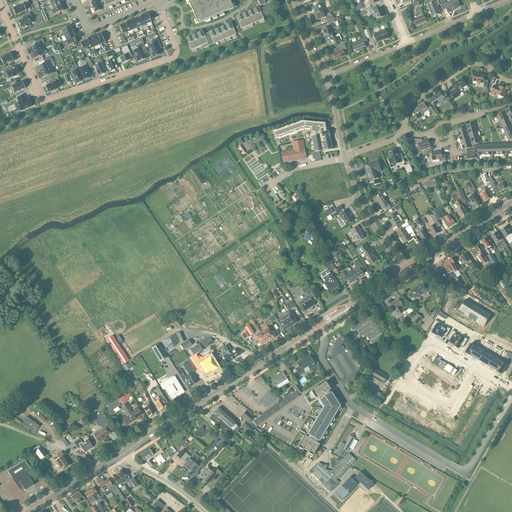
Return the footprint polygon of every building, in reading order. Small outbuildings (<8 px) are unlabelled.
[(20,5),(13,8),(15,15),(26,11),(24,7),(29,4),(27,0),(22,0),(18,2),(20,5)] [(88,0),(89,0),(89,1),(95,14),(102,11),(106,9),(127,0),(88,0)] [(229,0),(188,0),(188,1),(199,25),(233,9),(229,0)] [(312,8),(315,14),(323,11),(321,6),(324,5),(323,2),(326,1),(325,0),(320,0),(318,1),(320,5),(315,7),(315,6),(314,7),(312,8)] [(440,5),(438,0),(437,0),(434,0),(435,2),(427,5),(433,17),(440,14),(437,6),(439,5),(440,5)] [(448,13),(449,12),(453,11),(452,10),(460,7),(457,0),(452,0),(451,1),(451,2),(446,4),(444,0),(439,0),(441,6),(443,10),(447,9),(448,13)] [(62,6),(59,1),(51,5),(53,9),(51,10),(62,6)] [(269,4),(260,8),(263,15),(272,11),(269,4)] [(62,6),(51,10),(53,15),(64,11),(62,6)] [(259,7),(253,10),(258,22),(264,19),(259,7)] [(376,7),(372,9),(368,10),(370,16),(374,14),(377,19),(380,18),(383,16),(380,9),(378,10),(376,7)] [(420,8),(415,10),(417,14),(418,14),(419,17),(413,19),(416,26),(422,23),(423,24),(426,22),(424,15),(423,15),(420,8)] [(253,24),(258,22),(253,10),(247,12),(253,24)] [(325,15),(323,11),(315,14),(317,20),(325,17),(327,23),(334,21),(336,20),(335,18),(333,18),(332,15),(331,16),(330,13),(325,15)] [(253,24),(247,12),(242,14),(247,26),(253,24)] [(23,20),(18,22),(21,28),(24,27),(24,28),(28,26),(28,25),(30,24),(29,21),(32,19),(30,13),(24,16),(25,19),(23,20)] [(148,14),(143,16),(147,24),(151,22),(148,14)] [(247,26),(242,14),(236,17),(241,29),(247,26)] [(147,24),(143,16),(138,18),(142,26),(147,24)] [(138,18),(133,20),(137,28),(142,26),(138,18)] [(132,30),(137,28),(133,20),(129,22),(132,30)] [(322,30),(324,36),(332,33),(330,30),(336,27),(334,21),(327,23),(328,24),(329,27),(322,30)] [(124,24),(127,32),(132,30),(129,22),(124,24)] [(226,25),(231,37),(236,34),(231,23),(226,25)] [(358,23),(353,25),(357,33),(361,31),(358,23)] [(127,32),(124,24),(119,26),(123,34),(127,32)] [(225,39),(231,37),(226,25),(220,28),(225,39)] [(61,37),(73,32),(70,26),(62,30),(63,34),(61,35),(61,37)] [(215,30),(220,41),(225,39),(220,28),(215,30)] [(215,30),(209,32),(214,44),(220,41),(215,30)] [(388,38),(385,30),(373,35),(377,43),(388,38)] [(202,45),(208,43),(204,35),(203,31),(197,34),(202,45)] [(75,37),(73,32),(61,37),(64,36),(66,41),(75,37)] [(209,46),(214,44),(209,32),(204,35),(208,43),(209,46)] [(332,33),(324,36),(327,43),(334,40),(335,42),(342,40),(339,34),(333,36),(332,33)] [(101,34),(96,36),(101,48),(103,47),(102,44),(105,43),(101,34)] [(191,36),(196,48),(202,45),(197,34),(191,36)] [(101,48),(96,36),(91,38),(94,47),(99,45),(100,48),(101,48)] [(196,48),(191,36),(186,39),(191,50),(196,48)] [(75,37),(66,41),(69,46),(77,43),(75,37)] [(367,43),(365,38),(364,37),(360,39),(360,40),(352,44),(353,47),(355,52),(359,50),(365,47),(364,44),(367,43)] [(85,41),(89,50),(94,47),(91,38),(85,41)] [(148,46),(153,58),(160,54),(157,48),(160,46),(157,38),(151,41),(152,44),(148,46)] [(36,45),(29,48),(32,53),(42,49),(40,46),(45,44),(43,39),(35,42),(36,45)] [(84,52),(89,50),(85,41),(80,43),(84,52)] [(147,53),(143,43),(136,46),(138,48),(133,50),(138,62),(146,59),(143,53),(146,51),(146,53),(147,53)] [(344,44),(339,47),(340,51),(336,52),(336,50),(334,50),(333,51),(332,52),(333,54),(332,54),(335,60),(345,56),(343,51),(346,49),(344,44)] [(126,55),(120,57),(120,58),(122,62),(122,63),(131,60),(130,57),(131,57),(127,46),(123,48),(126,55)] [(42,49),(32,53),(34,59),(44,55),(42,49)] [(4,65),(13,61),(10,53),(0,57),(0,65),(0,67),(4,65)] [(40,72),(52,67),(50,62),(53,61),(51,57),(44,61),(45,63),(38,67),(40,72)] [(82,66),(78,67),(83,78),(91,75),(84,58),(80,60),(82,66)] [(113,59),(105,62),(110,72),(117,69),(113,59)] [(100,64),(94,66),(99,76),(104,73),(100,64)] [(11,70),(10,67),(2,70),(4,73),(6,77),(9,76),(9,78),(10,77),(11,78),(16,76),(15,75),(19,73),(18,72),(19,72),(18,68),(17,68),(16,68),(14,69),(14,68),(13,69),(11,70)] [(52,67),(40,72),(43,78),(44,77),(50,75),(51,78),(58,75),(57,72),(55,73),(52,67)] [(79,70),(72,73),(73,75),(75,79),(76,81),(76,82),(77,84),(80,82),(80,81),(83,80),(79,70)] [(486,89),(487,88),(488,81),(484,80),(485,75),(478,75),(478,74),(473,73),(473,81),(480,82),(480,83),(484,83),(483,88),(484,88),(484,89),(486,89)] [(50,85),(46,86),(49,92),(52,91),(52,92),(55,90),(58,88),(57,85),(60,83),(57,77),(51,80),(52,83),(50,85)] [(455,90),(450,93),(454,99),(460,95),(458,92),(467,85),(462,78),(452,85),(455,90)] [(12,87),(14,93),(25,88),(22,82),(19,84),(17,80),(14,82),(13,83),(10,84),(12,87),(11,87),(12,87)] [(10,84),(13,83),(13,82),(2,86),(4,91),(12,87),(11,87),(12,87),(10,84)] [(505,93),(506,89),(500,87),(499,88),(497,88),(497,87),(494,86),(491,94),(494,95),(495,93),(497,94),(497,95),(504,98),(506,94),(505,93)] [(445,101),(445,102),(449,99),(444,92),(441,94),(440,93),(430,99),(435,106),(439,103),(439,104),(445,101)] [(18,103),(21,111),(33,106),(29,98),(26,100),(24,95),(17,98),(19,102),(18,103)] [(424,116),(429,112),(433,110),(429,105),(426,107),(424,103),(415,109),(414,110),(415,112),(413,113),(417,120),(424,116)] [(457,130),(463,150),(468,149),(468,151),(469,158),(475,158),(475,154),(478,154),(478,155),(511,154),(511,106),(505,110),(506,110),(504,111),(503,109),(497,112),(499,115),(497,116),(508,141),(511,139),(511,143),(476,145),(476,144),(481,143),(475,123),(467,125),(465,126),(464,124),(458,126),(459,129),(457,130)] [(305,122),(273,128),(274,136),(308,130),(313,132),(316,151),(332,147),(329,133),(327,133),(325,126),(308,122),(307,122),(305,122)] [(414,140),(417,147),(419,152),(430,147),(428,140),(423,142),(421,139),(414,140)] [(301,157),(301,159),(306,158),(303,141),(293,143),(294,151),(282,152),(283,162),(293,161),(293,159),(301,157)] [(403,164),(402,162),(404,162),(401,156),(401,157),(400,155),(398,155),(396,151),(393,152),(393,151),(389,153),(392,158),(389,159),(390,164),(391,164),(393,163),(394,166),(397,164),(398,165),(403,164)] [(315,162),(321,161),(320,156),(319,152),(315,153),(311,153),(313,159),(315,159),(315,162)] [(446,161),(445,154),(442,154),(441,152),(432,153),(433,160),(442,159),(442,161),(446,161)] [(381,169),(380,167),(378,161),(368,165),(369,168),(365,170),(370,183),(373,182),(375,186),(380,184),(378,179),(375,171),(381,169)] [(486,173),(482,175),(486,184),(490,182),(486,173)] [(502,184),(497,187),(494,182),(491,176),(488,178),(491,183),(494,188),(495,188),(498,193),(505,188),(503,186),(505,186),(503,183),(502,184)] [(337,187),(334,179),(321,183),(324,192),(326,191),(328,198),(335,196),(332,189),(337,187)] [(490,199),(488,194),(487,194),(488,193),(484,187),(481,189),(482,191),(479,193),(480,195),(482,198),(485,202),(490,199)] [(417,189),(408,194),(410,198),(419,193),(417,189)] [(273,191),(269,194),(275,203),(280,200),(273,191)] [(456,210),(459,214),(461,218),(468,214),(463,206),(463,207),(461,204),(464,202),(459,191),(456,193),(456,192),(451,196),(459,209),(456,210)] [(478,197),(475,194),(474,191),(470,193),(472,196),(469,198),(476,209),(481,205),(477,198),(478,197)] [(382,194),(376,198),(383,210),(386,207),(388,210),(394,207),(394,206),(396,205),(394,202),(392,204),(389,205),(382,194)] [(440,207),(433,211),(439,220),(442,218),(445,223),(448,228),(455,224),(450,216),(449,214),(446,216),(445,214),(443,214),(440,207)] [(331,208),(325,212),(328,216),(334,213),(331,208)] [(347,210),(343,213),(339,215),(346,225),(354,221),(347,210)] [(395,213),(392,215),(388,218),(394,227),(397,225),(399,228),(408,222),(407,219),(404,221),(404,220),(403,221),(399,216),(398,216),(397,216),(395,213)] [(435,225),(429,228),(434,236),(440,233),(437,227),(441,225),(435,215),(431,217),(435,225)] [(419,218),(414,220),(416,223),(418,226),(419,229),(424,226),(419,218)] [(408,222),(399,228),(400,231),(397,233),(400,236),(399,237),(400,238),(401,237),(405,243),(404,243),(411,239),(405,229),(410,226),(408,222)] [(349,227),(345,230),(343,231),(345,234),(351,231),(358,242),(363,239),(364,238),(357,226),(351,230),(349,227)] [(501,230),(504,235),(505,238),(508,236),(511,242),(511,235),(507,227),(501,230)] [(419,229),(421,232),(418,233),(424,242),(429,239),(423,230),(422,228),(419,229)] [(501,240),(499,237),(497,233),(491,236),(496,244),(498,248),(502,246),(504,249),(508,246),(503,239),(501,240)] [(492,245),(490,242),(487,238),(482,241),(488,251),(492,248),(491,246),(492,245)] [(365,257),(367,261),(370,265),(378,261),(373,254),(374,253),(371,248),(368,250),(365,244),(356,250),(360,255),(365,252),(367,256),(365,257)] [(481,253),(480,250),(477,246),(470,251),(474,257),(476,255),(477,257),(478,256),(483,264),(488,262),(489,264),(491,263),(487,257),(485,258),(482,253),(481,253)] [(487,256),(487,257),(491,263),(493,265),(497,262),(491,253),(487,256)] [(327,266),(331,272),(336,268),(334,265),(329,259),(328,254),(324,257),(326,261),(323,263),(327,266)] [(470,260),(468,258),(466,254),(460,257),(465,265),(468,263),(471,267),(474,265),(470,260)] [(451,259),(447,261),(457,278),(461,275),(458,271),(458,270),(456,268),(455,265),(454,263),(451,259)] [(358,267),(352,270),(357,279),(363,275),(361,272),(364,270),(359,262),(358,260),(355,262),(356,264),(357,266),(358,267)] [(457,278),(447,261),(443,264),(447,270),(448,269),(451,272),(450,273),(453,278),(454,280),(457,278)] [(343,273),(340,274),(341,277),(342,278),(345,282),(348,280),(350,283),(357,279),(352,270),(351,271),(351,270),(344,274),(343,273)] [(320,287),(325,296),(326,296),(337,288),(337,289),(337,288),(334,283),(338,280),(334,274),(325,280),(327,283),(320,287)] [(469,280),(473,285),(479,282),(475,276),(469,280)] [(275,300),(277,298),(279,297),(275,290),(278,288),(277,287),(276,286),(276,285),(274,282),(273,283),(274,285),(271,287),(273,290),(272,291),(272,292),(271,294),(275,300)] [(429,290),(427,287),(424,283),(412,291),(414,294),(412,294),(415,299),(421,295),(422,296),(424,294),(426,297),(430,295),(427,291),(429,290)] [(303,300),(298,304),(300,307),(303,312),(309,308),(310,309),(315,306),(313,303),(317,300),(314,296),(312,293),(310,291),(311,290),(308,286),(302,290),(304,294),(306,293),(308,296),(302,299),(303,300)] [(483,301),(492,307),(494,304),(491,302),(492,301),(489,299),(488,300),(485,298),(483,301)] [(390,304),(394,310),(397,315),(401,313),(402,313),(402,314),(407,310),(405,307),(404,308),(402,305),(399,299),(395,301),(395,302),(391,305),(391,304),(390,304)] [(490,315),(470,302),(466,300),(459,310),(468,315),(467,317),(483,326),(490,315)] [(288,311),(292,308),(289,302),(284,305),(288,311)] [(288,322),(294,319),(290,312),(288,313),(286,311),(283,313),(285,317),(284,317),(288,322)] [(269,318),(268,318),(272,323),(277,320),(274,315),(270,317),(268,314),(267,315),(269,318)] [(411,321),(416,325),(422,318),(417,314),(415,316),(413,314),(411,317),(413,319),(411,321)] [(277,321),(281,327),(283,331),(290,326),(288,322),(284,317),(277,321)] [(351,329),(352,330),(352,331),(356,329),(357,331),(358,330),(361,334),(363,333),(366,338),(367,337),(370,341),(371,341),(373,343),(373,345),(374,347),(380,339),(379,338),(382,334),(373,320),(372,319),(371,318),(370,317),(369,317),(368,318),(366,319),(352,327),(352,328),(351,329)] [(267,327),(269,325),(266,320),(264,318),(262,319),(263,322),(266,325),(263,327),(265,330),(262,332),(265,337),(273,332),(271,333),(268,328),(267,327)] [(433,330),(432,332),(437,335),(442,327),(437,324),(439,322),(435,320),(430,328),(433,330)] [(389,323),(385,325),(389,333),(394,330),(391,327),(389,323)] [(442,327),(437,335),(442,338),(443,336),(446,337),(451,329),(447,327),(446,329),(442,327)] [(451,340),(449,343),(454,346),(459,337),(455,335),(456,332),(452,330),(448,338),(451,340)] [(273,332),(265,337),(268,341),(276,336),(273,331),(273,332)] [(181,332),(169,337),(174,346),(180,343),(185,341),(183,337),(181,332)] [(255,336),(259,341),(265,337),(262,332),(255,336)] [(503,332),(500,338),(503,340),(500,345),(505,348),(506,347),(511,350),(511,349),(511,342),(511,341),(509,340),(511,337),(503,332)] [(112,335),(105,340),(108,345),(122,365),(129,361),(116,341),(112,335)] [(204,347),(212,342),(209,337),(201,343),(204,347)] [(265,337),(259,341),(261,345),(268,341),(265,337)] [(459,337),(454,346),(459,348),(460,346),(463,347),(468,339),(465,337),(463,340),(459,337)] [(181,345),(182,346),(184,350),(187,349),(191,356),(193,354),(194,355),(202,349),(199,345),(198,346),(196,343),(192,346),(189,341),(181,345)] [(159,344),(151,348),(160,362),(168,357),(159,344)] [(470,344),(465,352),(470,355),(475,347),(470,344)] [(223,348),(225,352),(222,354),(224,357),(223,357),(228,363),(239,356),(235,349),(232,351),(228,345),(223,348)] [(475,347),(470,355),(475,358),(480,350),(475,347)] [(480,350),(475,358),(479,361),(484,352),(480,350)] [(152,379),(159,375),(146,352),(139,356),(152,379)] [(484,352),(479,361),(483,363),(488,355),(484,352)] [(488,355),(483,363),(488,366),(493,357),(488,355)] [(300,376),(311,369),(316,366),(309,356),(309,357),(303,361),(302,360),(297,364),(298,366),(299,368),(296,370),(300,376)] [(493,357),(488,366),(492,368),(497,360),(493,357)] [(200,360),(196,363),(200,370),(203,369),(207,376),(213,372),(214,373),(219,370),(212,358),(202,364),(200,360)] [(497,360),(492,368),(497,371),(502,363),(497,360)] [(185,377),(189,383),(189,384),(191,386),(194,384),(194,383),(197,381),(192,373),(195,371),(192,367),(188,361),(182,365),(188,375),(185,377)] [(123,367),(126,371),(133,366),(130,362),(123,367)] [(420,362),(414,372),(450,393),(456,383),(420,362)] [(502,363),(497,371),(501,374),(507,365),(502,363)] [(315,367),(319,374),(322,378),(326,376),(319,365),(315,367)] [(387,377),(373,369),(369,376),(383,384),(387,377)] [(274,385),(275,387),(287,379),(283,373),(277,376),(278,378),(277,379),(276,378),(272,381),(274,384),(273,385),(274,385)] [(174,376),(160,385),(163,390),(165,389),(172,400),(177,397),(176,396),(184,391),(174,376)] [(101,387),(97,381),(94,382),(96,384),(91,387),(94,391),(101,387)] [(336,412),(339,406),(329,391),(330,390),(325,382),(311,392),(315,399),(318,398),(324,408),(308,435),(309,435),(307,437),(304,436),(298,447),(302,450),(303,449),(306,450),(305,451),(306,451),(306,450),(309,452),(308,453),(313,456),(319,445),(318,444),(321,438),(320,438),(322,435),(323,435),(323,434),(322,434),(324,431),(325,432),(329,425),(328,425),(330,422),(331,422),(330,421),(332,418),(333,419),(337,413),(336,412)] [(298,385),(294,388),(299,395),(303,392),(298,385)] [(158,395),(152,398),(155,403),(157,406),(160,410),(166,406),(165,405),(168,403),(158,388),(155,390),(158,395)] [(391,390),(384,403),(458,447),(466,434),(469,429),(478,415),(486,400),(473,393),(471,392),(469,395),(471,396),(460,415),(458,413),(454,420),(456,421),(453,426),(448,424),(449,422),(443,418),(445,413),(440,410),(438,415),(431,411),(430,413),(394,392),(395,390),(392,388),(391,390)] [(299,397),(298,395),(295,392),(281,402),(261,416),(253,421),(257,426),(299,397)] [(377,392),(373,398),(379,401),(382,395),(377,392)] [(118,400),(121,405),(126,402),(125,400),(131,397),(129,394),(118,400)] [(117,401),(106,408),(111,416),(115,413),(113,410),(120,406),(120,405),(117,401)] [(144,408),(146,412),(149,416),(155,413),(150,405),(148,402),(144,405),(146,407),(144,408)] [(142,415),(140,410),(137,407),(134,409),(135,411),(132,413),(126,404),(122,406),(129,417),(123,420),(126,426),(127,426),(126,425),(127,425),(126,424),(131,421),(132,422),(136,420),(135,418),(137,417),(137,418),(142,415)] [(239,428),(235,424),(236,422),(219,408),(210,419),(215,423),(214,425),(228,437),(230,435),(231,436),(233,434),(231,433),(233,431),(235,432),(239,428)] [(241,417),(245,421),(248,423),(255,416),(253,415),(247,410),(241,417)] [(103,412),(99,414),(94,417),(100,426),(102,429),(94,435),(97,441),(96,442),(98,441),(99,443),(103,440),(102,438),(111,433),(107,427),(111,424),(103,412)] [(23,423),(16,418),(13,416),(11,418),(14,420),(20,425),(21,425),(28,431),(30,429),(35,432),(39,427),(40,425),(28,416),(27,418),(23,423)] [(246,422),(243,425),(251,433),(254,429),(246,422)] [(205,434),(209,430),(208,428),(204,432),(203,430),(204,430),(202,426),(200,428),(201,428),(199,430),(199,429),(196,431),(195,431),(192,433),(196,438),(198,436),(200,438),(205,434)] [(219,435),(213,442),(219,447),(225,440),(224,439),(222,437),(219,435)] [(342,443),(335,454),(341,457),(344,450),(347,452),(355,439),(349,436),(345,444),(342,443)] [(250,437),(247,440),(253,445),(256,443),(250,437)] [(64,438),(61,440),(66,448),(69,445),(64,438)] [(79,438),(73,442),(78,449),(81,447),(84,452),(93,447),(88,440),(83,444),(79,438)] [(54,449),(48,446),(46,452),(52,455),(54,449)] [(41,447),(35,452),(41,460),(47,455),(41,447)] [(162,455),(165,458),(168,456),(170,458),(173,454),(172,453),(170,449),(162,455)] [(144,461),(153,455),(149,450),(140,455),(144,461)] [(183,466),(187,470),(193,463),(189,459),(191,458),(182,450),(177,456),(180,459),(181,458),(186,463),(183,466)] [(70,465),(64,456),(61,452),(58,454),(60,458),(55,461),(61,471),(70,465)] [(349,454),(346,455),(346,456),(344,457),(344,458),(342,460),(342,461),(339,462),(340,463),(337,464),(338,465),(335,466),(336,467),(333,469),(334,470),(331,471),(332,472),(330,474),(328,472),(328,471),(326,470),(326,469),(323,468),(324,467),(321,466),(322,464),(319,463),(313,470),(314,473),(315,472),(316,475),(317,474),(318,477),(319,476),(321,479),(322,479),(324,480),(321,483),(330,492),(339,483),(336,480),(338,478),(339,478),(340,476),(341,476),(342,474),(343,474),(344,471),(345,472),(346,469),(348,470),(349,467),(350,467),(351,465),(352,465),(353,462),(354,463),(355,460),(349,454)] [(163,459),(160,455),(154,458),(159,465),(165,461),(164,459),(163,459)] [(26,456),(18,462),(19,464),(20,465),(20,466),(29,460),(26,456)] [(29,460),(20,466),(21,467),(22,469),(31,463),(29,460)] [(31,463),(22,469),(24,471),(25,472),(33,466),(31,463)] [(198,467),(193,463),(187,470),(192,474),(197,468),(199,470),(198,471),(204,465),(201,463),(198,467)] [(33,466),(25,472),(26,474),(27,475),(27,476),(36,470),(33,466)] [(200,475),(202,478),(202,479),(208,484),(213,478),(216,480),(222,474),(217,470),(214,475),(207,468),(204,471),(200,475)] [(121,470),(117,473),(123,483),(127,480),(129,484),(130,483),(133,489),(140,484),(136,477),(130,480),(125,472),(123,474),(121,470)] [(356,476),(354,478),(368,490),(373,485),(360,472),(356,476)] [(30,481),(34,488),(35,488),(35,487),(46,479),(42,473),(30,481)] [(123,483),(117,473),(113,476),(116,481),(115,482),(119,488),(122,487),(120,485),(123,483)] [(335,493),(338,496),(337,497),(342,501),(357,484),(350,477),(335,493)] [(108,479),(104,482),(110,493),(112,495),(112,494),(113,496),(115,494),(119,500),(119,499),(122,503),(125,501),(125,500),(120,492),(117,488),(115,484),(113,485),(111,483),(110,483),(108,479)] [(6,482),(0,486),(0,490),(1,492),(9,486),(9,485),(8,484),(6,482)] [(110,493),(104,482),(100,485),(102,488),(101,489),(103,493),(105,496),(106,497),(107,497),(107,495),(110,493)] [(9,486),(1,492),(4,497),(9,494),(13,491),(12,491),(11,489),(9,486)] [(94,488),(89,491),(96,501),(97,502),(101,500),(104,504),(105,506),(108,504),(107,503),(107,502),(105,500),(103,496),(100,497),(97,491),(96,491),(94,488)] [(13,491),(9,494),(11,499),(13,498),(14,500),(18,498),(13,490),(13,491)] [(96,501),(89,491),(85,494),(89,500),(88,500),(91,504),(96,501)] [(345,506),(351,511),(360,511),(371,502),(359,491),(345,506)] [(72,498),(74,502),(75,502),(77,505),(82,501),(81,499),(82,497),(79,492),(72,498)] [(4,497),(3,497),(8,505),(8,504),(12,501),(12,502),(14,501),(14,500),(13,498),(11,499),(9,494),(4,497)] [(129,498),(125,500),(125,501),(130,508),(134,506),(129,498)] [(158,500),(152,506),(158,511),(164,506),(158,500)]
